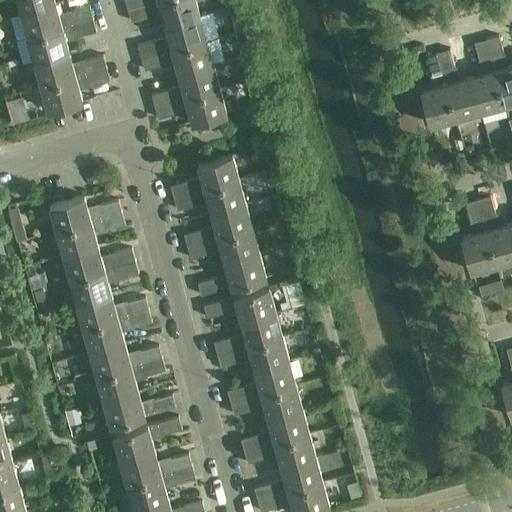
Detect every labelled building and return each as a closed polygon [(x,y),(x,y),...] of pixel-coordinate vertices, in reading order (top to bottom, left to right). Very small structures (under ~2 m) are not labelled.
[(18,0),(22,12),(56,3),(55,0),(18,0)] [(161,0),(126,0),(129,9),(161,0)] [(201,15),(196,0),(161,0),(129,9),(132,21),(163,13),(166,25),(201,15)] [(60,15),(56,3),(22,12),(28,36),(95,19),(91,6),(60,15)] [(207,39),(201,15),(166,25),(170,37),(139,45),(142,57),(207,39)] [(98,31),(95,19),(28,36),(35,60),(70,51),(67,39),(98,31)] [(511,101),(511,64),(508,66),(499,35),(487,38),(504,104),(511,101)] [(504,104),(487,38),(475,42),(483,72),(471,76),(480,110),(504,104)] [(214,64),(207,39),(142,57),(145,70),(176,61),(180,73),(214,64)] [(480,110),(471,76),(459,79),(450,49),(438,52),(456,117),(480,110)] [(73,63),(70,51),(35,60),(42,85),(108,67),(104,55),(73,63)] [(456,117),(438,52),(426,55),(435,86),(422,89),(432,124),(456,117)] [(221,88),(214,64),(180,73),(183,86),(152,94),(156,106),(221,88)] [(111,79),(108,67),(42,85),(49,110),(83,101),(80,87),(111,79)] [(228,113),(221,88),(156,106),(159,118),(190,110),(193,122),(228,113)] [(240,180),(233,155),(198,164),(202,177),(171,185),(174,197),(240,180)] [(247,204),(240,180),(174,197),(178,210),(208,201),(212,213),(247,204)] [(88,208),(85,195),(51,205),(57,230),(122,212),(119,199),(88,208)] [(511,259),(511,226),(511,222),(499,225),(491,195),(478,198),(497,264),(511,259)] [(497,264),(478,198),(466,201),(475,232),(463,235),(472,270),(497,264)] [(253,229),(247,204),(212,213),(215,226),(185,234),(188,247),(253,229)] [(125,224),(122,212),(57,230),(64,255),(99,245),(95,232),(125,224)] [(17,223),(20,240),(45,234),(42,218),(17,223)] [(260,253),(253,229),(188,247),(191,258),(222,250),(225,262),(260,253)] [(102,256),(99,245),(64,255),(71,279),(136,261),(132,248),(102,256)] [(266,277),(260,253),(225,262),(229,274),(198,283),(201,295),(266,277)] [(139,273),(136,261),(71,279),(78,303),(112,293),(109,281),(139,273)] [(276,311),(269,287),(204,305),(208,317),(238,309),(242,321),(276,311)] [(115,305),(112,293),(78,303),(84,327),(149,309),(146,296),(115,305)] [(153,321),(149,309),(84,327),(91,351),(126,342),(122,330),(153,321)] [(283,335),(276,311),(242,321),(245,333),(215,341),(218,354),(283,335)] [(290,361),(283,335),(218,354),(221,366),(252,357),(256,370),(290,361)] [(129,354),(126,342),(91,351),(98,376),(163,357),(160,345),(129,354)] [(511,347),(507,349),(511,367),(511,380),(503,383),(511,414),(511,347)] [(167,370),(163,357),(98,376),(104,400),(139,390),(136,378),(167,370)] [(297,384),(290,361),(256,370),(259,381),(228,390),(231,402),(297,384)] [(303,409),(297,384),(231,402),(235,414),(266,406),(269,419),(303,409)] [(142,402),(139,390),(104,400),(111,425),(177,406),(173,393),(142,402)] [(310,433),(303,409),(269,419),(272,430),(242,439),(245,451),(310,433)] [(183,429),(179,416),(114,434),(121,459),(156,449),(152,437),(183,429)] [(317,457),(310,433),(245,451),(248,463),(279,454),(283,467),(317,457)] [(0,464),(13,461),(6,436),(0,437),(0,464)] [(159,462),(156,449),(121,459),(128,483),(193,465),(190,453),(159,462)] [(324,480),(317,457),(283,467),(286,478),(255,487),(258,499),(324,480)] [(0,490),(20,485),(13,461),(0,464),(0,490)] [(197,477),(193,465),(128,483),(134,506),(169,496),(166,486),(197,477)] [(307,511),(330,505),(324,480),(258,499),(262,511),(293,502),(295,511),(307,511)] [(0,511),(13,511),(26,508),(20,485),(0,490),(0,511)] [(173,510),(169,496),(134,506),(135,511),(206,511),(203,502),(173,510)]
